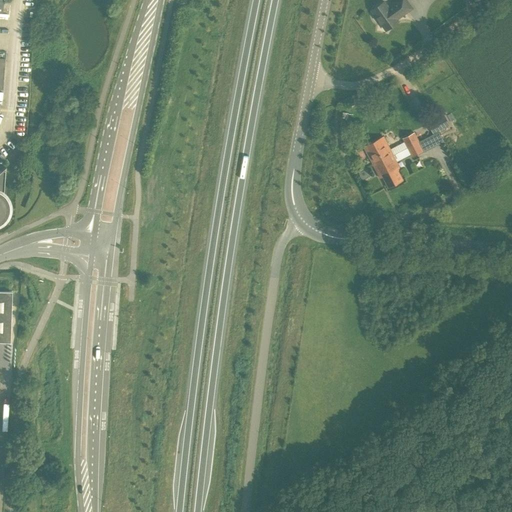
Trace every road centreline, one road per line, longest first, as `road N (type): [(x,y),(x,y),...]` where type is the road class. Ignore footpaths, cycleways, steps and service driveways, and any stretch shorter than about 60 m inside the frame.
road 1 (trunk): [(256,0),(218,198),(179,511)]
road 2 (trunk): [(199,511),(220,321),(275,0)]
road 3 (unclassified): [(297,227),(280,246),(244,511)]
road 4 (tertiary): [(87,511),(99,245)]
road 5 (tertiary): [(99,245),(154,0)]
road 6 (secondary): [(325,0),(290,192),(297,227)]
road 7 (secondary): [(297,227),(316,236),(511,248)]
road 8 (track): [(309,84),(358,83),(398,67),(486,0)]
